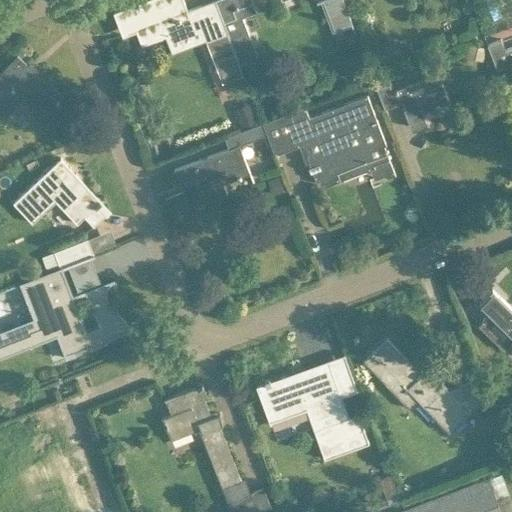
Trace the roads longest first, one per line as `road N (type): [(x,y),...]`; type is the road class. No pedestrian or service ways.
road 1 (residential): [(219,338),(192,327),(67,0)]
road 2 (residential): [(219,338),(511,227)]
road 3 (residential): [(84,394),(219,338)]
